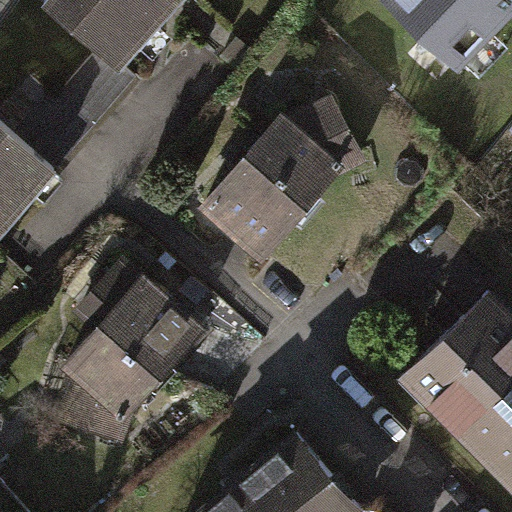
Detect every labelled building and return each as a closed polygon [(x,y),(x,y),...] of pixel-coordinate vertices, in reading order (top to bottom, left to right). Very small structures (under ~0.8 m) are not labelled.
[(51,0),(99,41),(123,61),(174,0),(51,0)] [(391,0),(451,56),(504,0),(391,0)] [(45,86),(10,126),(54,163),(57,166),(136,72),(123,61),(99,41),(54,94),(45,86)] [(280,110),(206,197),(265,246),(333,165),(360,151),(341,110),(302,128),(280,110)] [(0,117),(0,226),(54,163),(10,126),(0,117)] [(99,321),(67,359),(86,376),(72,421),(116,435),(123,407),(161,363),(166,368),(203,325),(141,273),(138,277),(116,258),(77,303),(99,321)] [(511,312),(487,288),(407,369),(511,472),(511,312)] [(296,430),(198,511),(350,511),(359,504),(296,430)]
